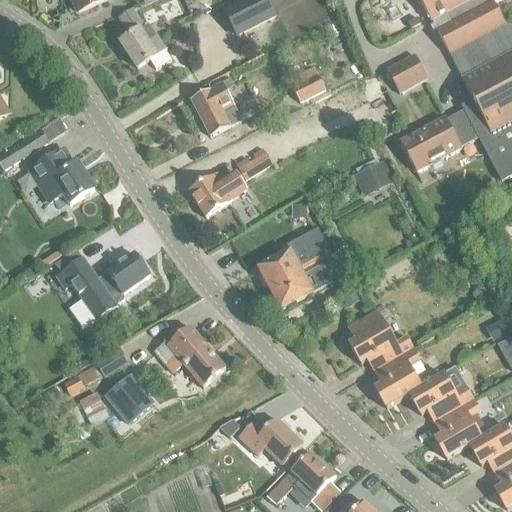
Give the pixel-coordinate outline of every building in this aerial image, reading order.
[(73,0),(79,14),(107,2),(106,0),(73,0)] [(253,0),(225,14),(237,38),(275,19),(265,0),(253,0)] [(464,113),(479,141),(502,185),(511,179),(511,28),(504,26),(493,6),(503,1),(502,0),(417,0),(431,24),(463,82),(462,82),(473,103),(461,109),(463,114),(464,113)] [(132,13),(119,21),(126,32),(131,39),(121,46),(137,71),(149,63),(155,72),(170,62),(164,53),(166,52),(157,38),(155,39),(148,28),(143,30),(139,23),(132,13)] [(387,73),(399,96),(427,82),(415,58),(387,73)] [(316,80),(293,92),(301,106),(323,95),(316,80)] [(222,87),(192,102),(211,139),(241,123),(226,94),(234,89),(230,82),(222,87)] [(461,150),(479,141),(464,113),(463,114),(446,123),(445,121),(400,145),(416,176),(462,152),(461,150)] [(0,158),(0,168),(3,174),(48,145),(40,133),(0,158)] [(62,151),(27,174),(48,207),(60,199),(67,210),(93,194),(77,168),(74,170),(62,151)] [(239,172),(247,184),(272,168),(264,155),(239,172)] [(394,185),(383,164),(353,179),(364,200),(394,185)] [(231,205),(230,203),(246,192),(237,178),(224,186),(217,175),(189,193),(207,221),(231,205)] [(292,220),(306,221),(306,208),(293,208),(292,220)] [(406,239),(406,240),(406,241),(407,242),(407,243),(408,243),(408,244),(409,244),(410,245),(411,245),(412,245),(413,245),(414,245),(414,244),(415,244),(416,243),(416,242),(417,242),(417,241),(417,240),(417,239),(417,238),(417,237),(416,237),(416,236),(416,235),(415,235),(414,235),(414,234),(413,234),(412,234),(411,234),(410,234),(409,234),(409,235),(408,235),(407,236),(407,237),(406,238),(406,239)] [(319,238),(307,245),(312,253),(324,246),(319,238)] [(257,271),(268,291),(300,273),(295,263),(303,260),(297,250),(257,271)] [(124,301),(123,298),(149,280),(134,257),(98,282),(84,262),(58,280),(66,292),(73,287),(97,322),(122,305),(123,304),(124,301)] [(300,273),(268,291),(279,313),(312,296),(312,295),(331,286),(319,263),(300,273)] [(471,292),(470,299),(474,304),(481,305),(486,302),(487,295),(483,290),(477,289),(471,292)] [(358,303),(351,292),(341,298),(347,309),(358,303)] [(383,353),(391,367),(412,354),(404,341),(394,347),(375,314),(348,330),(355,342),(349,346),(361,367),(383,353)] [(503,321),(486,330),(494,344),(510,334),(503,321)] [(168,366),(165,368),(172,377),(183,368),(202,391),(224,372),(189,330),(167,349),(176,360),(168,366)] [(96,366),(105,381),(127,367),(117,352),(96,366)] [(386,412),(409,398),(421,393),(420,391),(409,371),(419,366),(412,354),(391,367),(397,377),(374,390),(386,412)] [(82,389),(101,380),(95,370),(77,379),(77,380),(63,387),(70,399),(84,391),(82,389)] [(421,393),(409,399),(420,418),(443,404),(451,418),(474,405),(465,391),(454,371),(420,391),(421,393)] [(131,378),(105,400),(128,427),(154,406),(131,378)] [(35,400),(42,414),(62,404),(55,390),(35,400)] [(79,405),(91,429),(108,420),(96,396),(79,405)] [(457,428),(434,441),(446,462),(469,450),(482,443),(481,441),(487,438),(475,418),(480,416),(474,405),(451,418),(457,428)] [(239,442),(258,460),(265,453),(283,471),(303,450),(276,424),(266,434),(256,424),(239,442)] [(504,455),(511,468),(511,466),(511,442),(504,428),(487,438),(481,441),(482,443),(469,450),(481,469),(504,455)] [(311,456),(268,501),(277,509),(295,491),(301,484),(317,500),(311,507),(316,511),(325,511),(340,497),(330,487),(336,481),(311,456)] [(511,466),(511,468),(511,469),(511,482),(494,493),(505,511),(507,511),(511,509),(511,466)]
